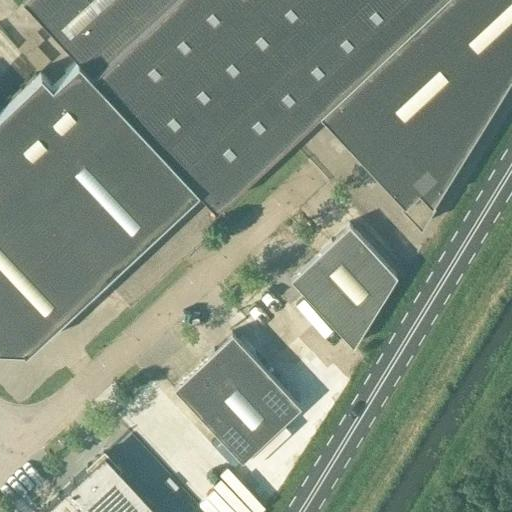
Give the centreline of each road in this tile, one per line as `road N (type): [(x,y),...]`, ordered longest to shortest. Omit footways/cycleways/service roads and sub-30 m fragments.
road 1 (primary): [(511,170),(303,511)]
road 2 (unclassified): [(17,447),(309,176)]
